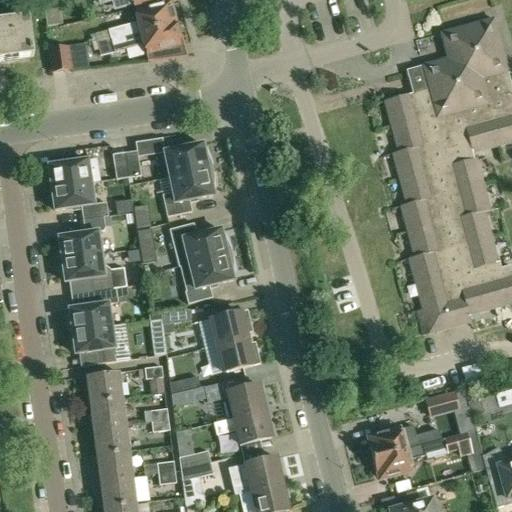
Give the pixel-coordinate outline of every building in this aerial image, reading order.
[(97,0),(99,7),(111,3),(113,11),(133,5),(134,5),(153,0),(97,0)] [(59,4),(44,6),(47,28),(62,26),(59,4)] [(107,31),(110,41),(125,39),(175,25),(169,6),(136,15),(139,23),(122,28),(107,31)] [(0,23),(0,62),(33,58),(28,20),(0,23)] [(511,86),(494,21),(442,35),(449,60),(423,67),(426,80),(415,83),(418,94),(385,103),(398,154),(393,155),(407,206),(401,208),(415,259),(409,260),(423,311),(417,313),(423,337),(471,324),(469,317),(511,305),(511,269),(511,267),(502,270),(500,263),(498,264),(484,214),(490,212),(474,154),(511,143),(511,86)] [(96,43),(98,52),(99,56),(128,48),(144,44),(146,54),(180,44),(175,25),(125,39),(110,41),(96,43)] [(68,49),(49,51),(52,74),(71,72),(68,49)] [(169,180),(212,171),(211,163),(206,152),(204,152),(202,146),(164,154),(169,180)] [(125,155),(128,180),(140,178),(137,153),(125,155)] [(116,182),(128,180),(125,155),(112,157),(116,182)] [(48,168),(51,190),(90,185),(87,162),(48,168)] [(173,195),(162,197),(167,219),(192,214),(189,202),(213,197),(212,191),(214,190),(214,178),(212,171),(169,180),(173,195)] [(93,207),(90,185),(51,190),(55,213),(81,209),(83,222),(95,221),(103,219),(108,219),(106,205),(93,207)] [(59,240),(62,262),(100,257),(97,234),(102,233),(104,230),(103,219),(95,221),(83,222),(85,236),(59,240)] [(180,269),(189,266),(231,256),(229,248),(224,237),(222,238),(220,232),(197,237),(194,226),(169,232),(178,269),(180,269)] [(151,231),(137,233),(139,244),(153,242),(151,231)] [(233,263),(231,256),(189,266),(180,269),(186,294),(185,294),(188,306),(212,300),(209,288),(233,282),(231,276),(234,275),(233,263)] [(101,257),(62,262),(65,284),(69,284),(91,281),(93,294),(106,292),(116,291),(126,289),(124,273),(110,275),(102,268),(101,257)] [(73,311),(69,311),(72,334),(111,328),(108,309),(118,308),(116,291),(106,292),(93,294),(95,308),(73,311)] [(190,312),(161,315),(162,321),(162,327),(191,323),(190,312)] [(210,323),(198,325),(205,351),(216,348),(248,341),(247,336),(245,330),(251,328),(248,313),(242,315),(210,323)] [(103,366),(116,364),(111,328),(72,334),(75,356),(101,352),(103,366)] [(248,341),(216,348),(223,376),(261,366),(257,351),(251,353),(248,341)] [(144,370),(145,380),(145,382),(163,380),(161,368),(144,370)] [(90,404),(123,400),(119,374),(87,378),(90,404)] [(201,391),(198,379),(169,385),(171,397),(188,394),(201,391)] [(247,379),(204,390),(208,404),(228,399),(234,421),(265,413),(259,388),(249,390),(247,379)] [(163,384),(149,386),(150,397),(164,395),(163,384)] [(171,397),(172,409),(190,405),(188,394),(171,397)] [(461,411),(456,394),(426,403),(431,419),(461,411)] [(495,398),(467,406),(471,419),(498,412),(495,398)] [(90,404),(93,431),(126,427),(123,400),(90,404)] [(151,423),(168,421),(167,411),(150,413),(151,423)] [(272,441),(265,413),(234,421),(214,425),(217,437),(236,433),(240,449),(272,441)] [(169,432),(168,421),(151,423),(153,434),(169,432)] [(97,457),(129,453),(127,438),(126,427),(93,431),(97,457)] [(371,446),(369,446),(372,461),(430,445),(438,443),(435,432),(427,435),(416,437),(413,428),(402,431),(370,440),(371,446)] [(430,445),(372,461),(376,476),(378,475),(380,481),(381,480),(411,472),(408,462),(424,458),(424,456),(446,451),(447,455),(458,452),(460,458),(480,453),(475,434),(467,436),(466,435),(459,437),(438,443),(430,445)] [(482,458),(491,491),(502,488),(506,501),(511,499),(511,464),(507,466),(498,450),(491,454),(490,454),(485,457),(482,458)] [(97,457),(100,483),(132,479),(129,453),(97,457)] [(180,460),(181,472),(210,465),(208,453),(180,460)] [(251,494),(282,486),(276,460),(264,462),(244,467),(228,471),(234,498),(239,497),(251,494)] [(156,466),(158,476),(175,474),(174,464),(156,466)] [(213,476),(210,465),(181,472),(183,483),(199,479),(213,476)] [(175,474),(158,476),(159,487),(176,485),(175,474)] [(136,506),(132,479),(100,483),(103,510),(136,506)] [(199,479),(183,483),(186,509),(206,504),(199,479)] [(411,492),(409,482),(395,485),(397,496),(411,492)] [(288,511),(282,486),(251,494),(239,497),(242,511),(288,511)] [(434,511),(432,501),(419,504),(415,493),(386,501),(386,502),(390,501),(393,511),(390,511),(434,511)]
